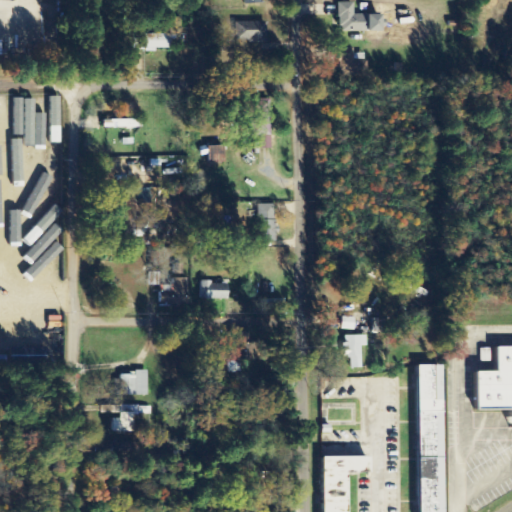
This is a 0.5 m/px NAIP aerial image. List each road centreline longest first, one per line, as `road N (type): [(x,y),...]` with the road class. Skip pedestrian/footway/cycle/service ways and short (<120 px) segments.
road 1 (residential): [(304,511),(300,0)]
road 2 (residential): [(76,511),(75,115),(88,90)]
road 3 (residential): [(73,320),(302,319)]
road 4 (residential): [(88,90),(299,83)]
